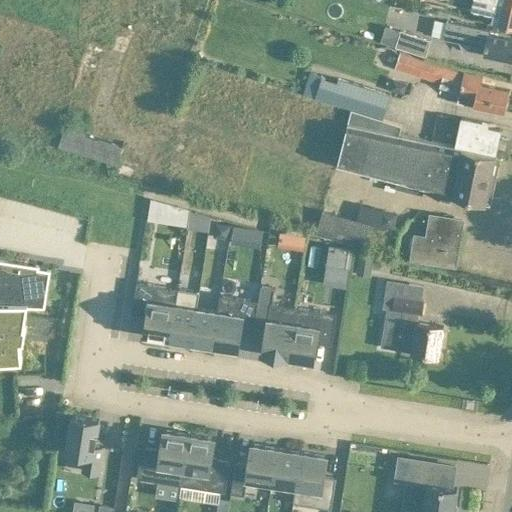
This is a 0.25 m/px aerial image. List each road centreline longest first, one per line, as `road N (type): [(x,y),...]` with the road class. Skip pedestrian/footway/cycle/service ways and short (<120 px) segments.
road 1 (residential): [(94,352),(88,390),(322,427),(325,406)]
road 2 (residential): [(94,352),(328,389),(325,406)]
road 3 (residential): [(325,406),(511,438)]
